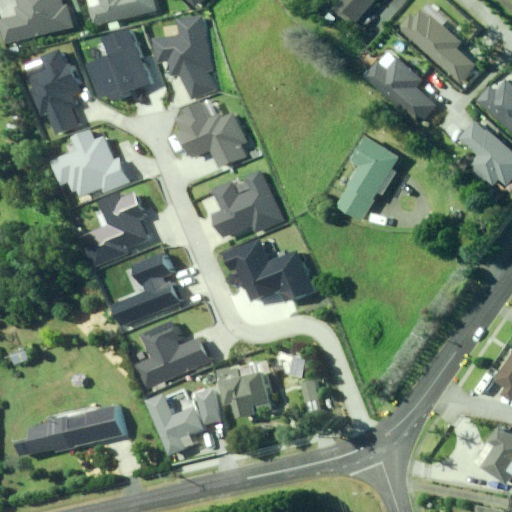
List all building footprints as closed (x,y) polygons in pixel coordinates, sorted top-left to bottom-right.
[(18,14),(22,17),(1,22),(7,45),(75,28),(70,6),(68,7),(65,0),(18,0),(21,9),(18,14)] [(91,0),(98,26),(110,23),(112,31),(121,28),(119,21),(158,12),(155,0),(91,0)] [(187,0),(196,8),(203,0),(187,0)] [(355,26),(377,0),(341,0),(335,8),(355,26)] [(466,43),(428,8),(406,31),(464,84),(480,66),(461,49),(466,43)] [(337,18),(331,12),(326,18),(333,23),(337,18)] [(208,13),(183,19),(185,34),(161,38),(163,63),(173,62),(176,78),(183,74),(193,100),(220,89),(208,71),(216,70),(208,13)] [(154,83),(136,28),(108,37),(115,58),(95,65),(106,95),(114,93),(117,102),(130,98),(131,91),(154,83)] [(64,54),(52,59),(56,70),(37,78),(41,88),(37,90),(47,113),(52,110),(61,132),(83,123),(76,107),(81,105),(77,95),(85,92),(80,85),(84,84),(77,68),(71,70),(64,54)] [(421,87),(427,81),(405,59),(393,71),(384,62),(372,75),(397,100),(399,98),(423,123),(440,107),(421,87)] [(503,79),(496,87),(482,104),(511,129),(511,83),(510,86),(503,79)] [(194,116),(182,121),(197,160),(215,153),(221,169),(249,159),(243,145),(249,142),(238,114),(216,123),(209,104),(192,111),(194,116)] [(494,132),(482,122),(466,140),(483,156),(475,165),(498,186),(504,180),(511,186),(511,185),(511,145),(495,131),(494,132)] [(119,164),(110,141),(101,144),(96,130),(78,137),(83,151),(59,160),(67,182),(75,179),(79,188),(83,186),(86,194),(107,186),(108,193),(134,183),(125,161),(119,164)] [(404,168),(412,157),(380,137),(379,139),(365,161),(371,166),(359,184),(346,205),(370,220),(370,219),(383,200),(384,200),(389,192),(393,195),(407,173),(408,171),(404,168)] [(288,221),(265,172),(248,180),(238,185),(238,184),(219,193),(228,212),(216,217),(227,241),(256,227),(260,234),(288,221)] [(128,192),(106,201),(115,225),(87,236),(99,268),(136,254),(134,248),(155,240),(147,219),(151,217),(142,193),(130,197),(128,192)] [(334,213),(338,206),(325,198),(321,205),(334,213)] [(179,274),(171,253),(140,264),(150,292),(119,303),(126,325),(186,304),(179,284),(166,289),(163,280),(179,274)] [(190,344),(179,319),(146,333),(157,359),(141,366),(151,389),(218,361),(207,337),(190,344)] [(37,362),(33,348),(17,353),(22,366),(37,362)] [(282,370),(282,369),(279,359),(242,368),(241,365),(229,368),(231,374),(238,402),(245,401),(249,416),(253,415),(282,408),(280,400),(282,399),(276,372),(282,370)] [(511,397),(511,361),(501,379),(511,386),(507,394),(511,397)] [(221,378),(222,384),(229,382),(228,375),(221,376),(221,378)] [(316,416),(328,414),(330,414),(323,378),(309,381),(311,388),(316,416)] [(181,417),(173,396),(155,403),(177,456),(194,450),(190,440),(210,431),(201,409),(181,417)] [(130,436),(123,407),(74,419),(73,418),(35,427),(38,439),(23,443),(27,459),(62,450),(62,453),(130,436)] [(511,428),(506,424),(481,460),(488,465),(486,468),(495,474),(511,486),(511,485),(511,428)]
